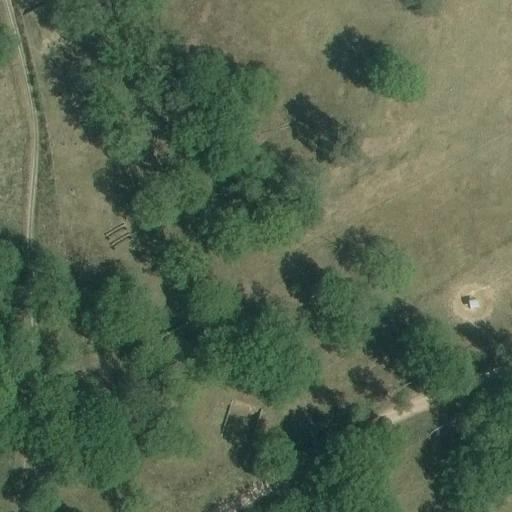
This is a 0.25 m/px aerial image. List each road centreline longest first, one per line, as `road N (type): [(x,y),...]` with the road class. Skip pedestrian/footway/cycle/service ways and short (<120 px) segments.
road 1 (track): [(9,0),(34,118),(33,351),(21,511)]
road 2 (track): [(511,367),(336,441),(225,511)]
